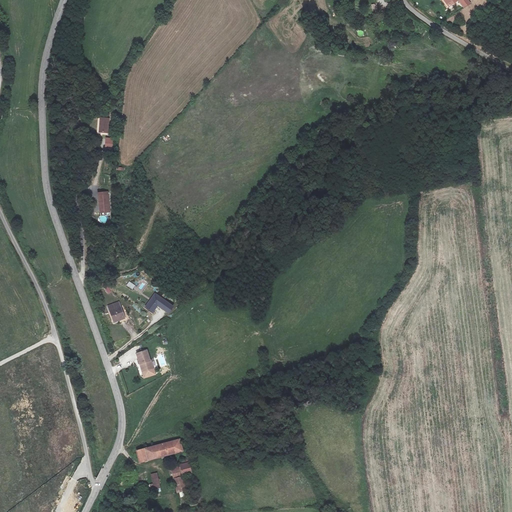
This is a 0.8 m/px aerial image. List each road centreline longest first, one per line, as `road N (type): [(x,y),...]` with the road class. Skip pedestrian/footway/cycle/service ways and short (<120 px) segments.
road 1 (unclassified): [(95,491),(56,337),(0,209)]
road 2 (tertiary): [(79,278),(50,189),(38,78),(64,0)]
road 3 (tertiary): [(95,491),(123,426),(79,278)]
road 4 (residential): [(101,144),(91,188),(73,200),(79,278)]
road 5 (unclassified): [(511,66),(443,32),(402,0)]
